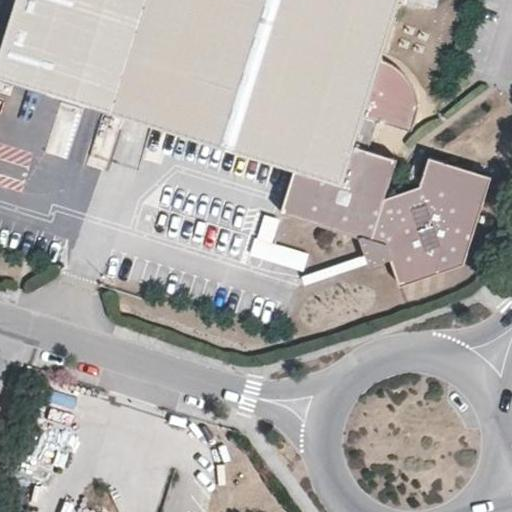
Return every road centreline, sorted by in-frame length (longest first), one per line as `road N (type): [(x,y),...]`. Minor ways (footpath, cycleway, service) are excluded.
road 1 (residential): [(330,414),(0,318)]
road 2 (residential): [(477,379),(443,358),(404,354),(366,367),(330,414)]
